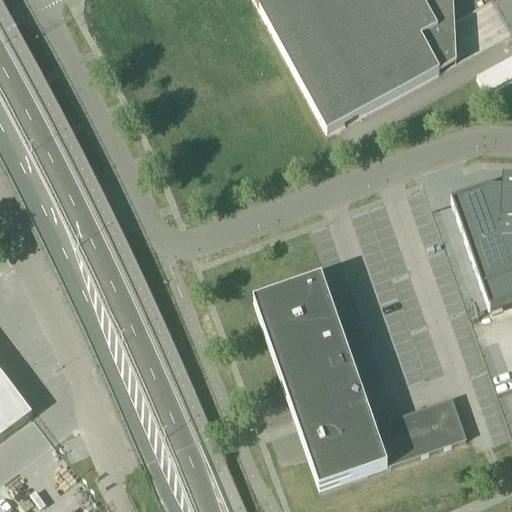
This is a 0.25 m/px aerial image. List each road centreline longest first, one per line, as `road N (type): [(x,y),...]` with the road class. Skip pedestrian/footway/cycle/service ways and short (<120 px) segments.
road 1 (primary): [(209,511),(83,223),(0,65)]
road 2 (primary): [(0,136),(176,511)]
road 3 (residential): [(167,244),(189,246),(305,212),(459,154),(511,151)]
road 4 (unclassified): [(0,210),(131,511)]
road 5 (residential): [(167,244),(134,201),(36,0)]
